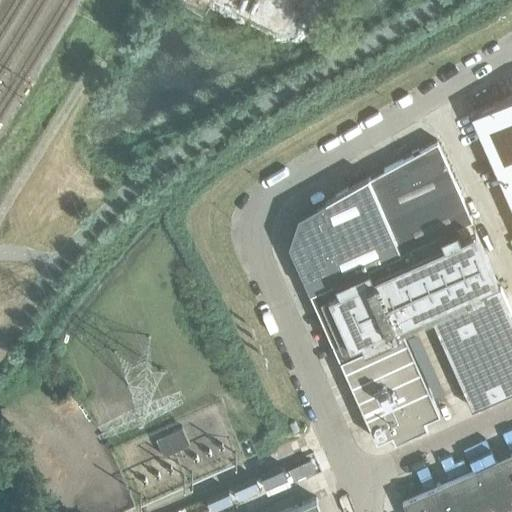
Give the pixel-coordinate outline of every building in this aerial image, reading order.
[(263,0),(257,13),(286,29),(301,0),(263,0)] [(511,174),(511,94),(471,112),(501,180),(511,174)] [(402,157),(368,176),(400,249),(456,224),(471,218),(472,218),(437,139),(402,157)] [(298,214),(288,242),(309,289),(400,249),(368,176),(367,174),(348,185),(334,193),(298,214)] [(511,174),(501,180),(511,204),(511,174)] [(400,249),(309,289),(340,357),(403,328),(431,316),(485,291),(482,283),(496,277),(474,226),(459,233),(456,224),(400,249)] [(485,291),(431,316),(465,394),(471,407),(511,388),(511,311),(500,284),(485,291)] [(403,328),(340,357),(346,371),(354,390),(361,405),(370,425),(376,438),(391,431),(394,438),(406,433),(426,424),(423,417),(439,410),(437,406),(403,328)] [(190,442),(182,425),(156,436),(163,454),(190,442)] [(511,511),(511,449),(402,499),(407,511),(511,511)] [(325,511),(318,495),(279,511),(325,511)]
